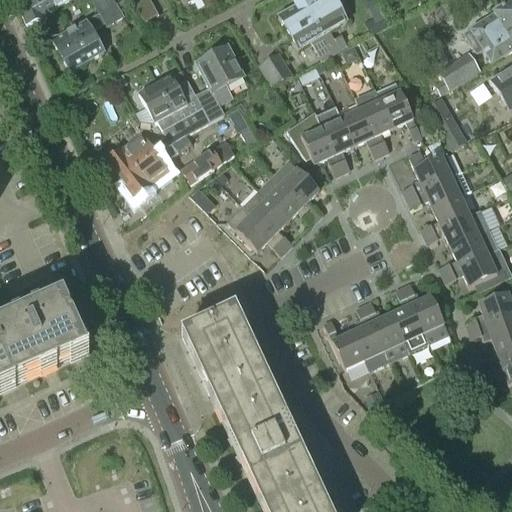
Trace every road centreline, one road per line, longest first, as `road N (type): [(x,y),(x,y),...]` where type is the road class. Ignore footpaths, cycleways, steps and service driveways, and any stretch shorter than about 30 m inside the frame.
road 1 (tertiary): [(154,392),(0,54)]
road 2 (residential): [(407,511),(299,399),(260,315),(361,270)]
road 3 (residential): [(0,459),(154,392)]
road 4 (tertiary): [(203,511),(154,392)]
